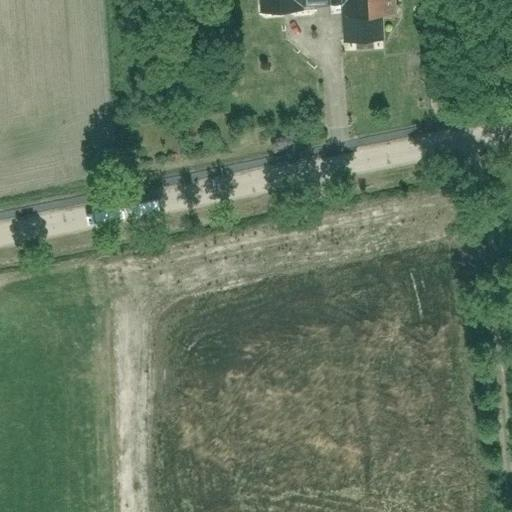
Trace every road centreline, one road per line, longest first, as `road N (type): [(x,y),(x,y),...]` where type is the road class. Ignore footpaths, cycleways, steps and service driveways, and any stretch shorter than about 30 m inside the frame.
road 1 (tertiary): [(0,234),(511,128)]
road 2 (unknown): [(481,135),(511,502)]
road 3 (track): [(432,0),(439,143)]
